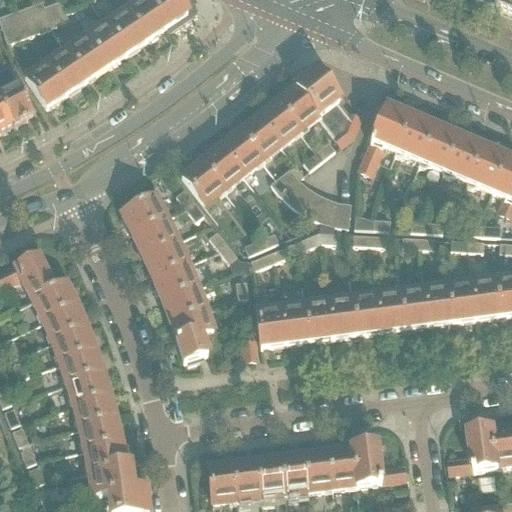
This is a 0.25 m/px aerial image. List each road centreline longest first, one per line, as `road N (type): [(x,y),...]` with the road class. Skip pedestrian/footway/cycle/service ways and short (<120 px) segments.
road 1 (secondary): [(278,8),(169,99),(0,195)]
road 2 (secondary): [(69,193),(198,117),(311,23)]
road 3 (residential): [(168,441),(146,357),(69,193)]
road 4 (residential): [(418,415),(168,441)]
road 5 (secondary): [(311,23),(511,110)]
road 6 (secondary): [(511,66),(351,0)]
